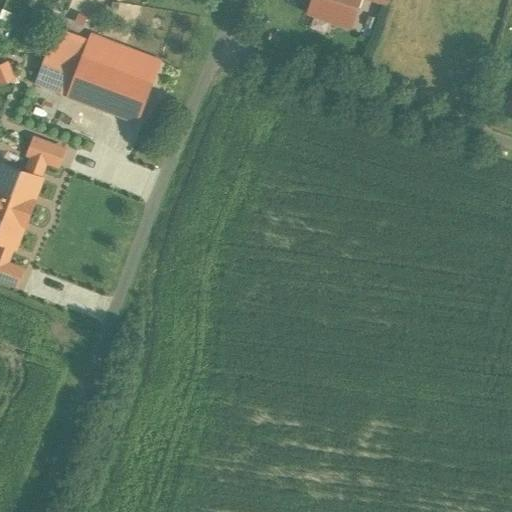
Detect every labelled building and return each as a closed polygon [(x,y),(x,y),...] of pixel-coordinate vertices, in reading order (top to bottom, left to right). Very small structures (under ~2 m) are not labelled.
[(314,0),(311,9),(313,10),(314,9),(335,16),(335,17),(352,23),(360,0),(314,0)] [(159,63),(92,37),(86,54),(71,91),(139,117),(159,63)] [(86,54),(55,42),(40,79),(71,91),(86,54)] [(32,156),(26,172),(42,178),(48,162),(60,166),(67,149),(36,138),(29,155),(32,156)] [(26,172),(1,163),(0,165),(0,241),(15,247),(18,248),(44,178),(42,178),(26,172)] [(15,247),(0,241),(0,279),(17,286),(24,267),(9,262),(15,247)]
